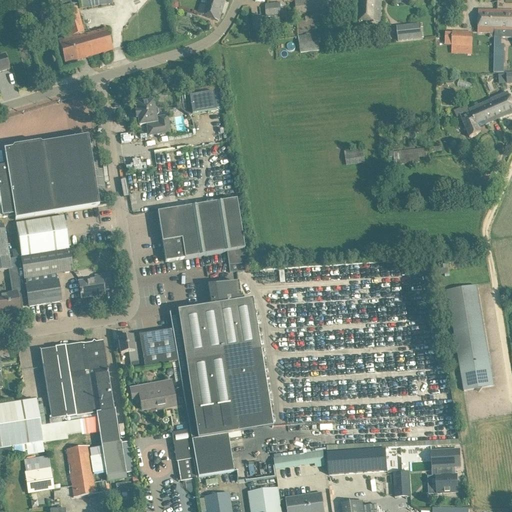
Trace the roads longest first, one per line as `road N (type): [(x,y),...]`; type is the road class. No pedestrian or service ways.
road 1 (unclassified): [(0,337),(121,317),(133,305),(99,78)]
road 2 (unclassified): [(511,396),(486,234),(511,168)]
road 3 (unclassified): [(99,78),(199,46),(220,30),(237,0)]
